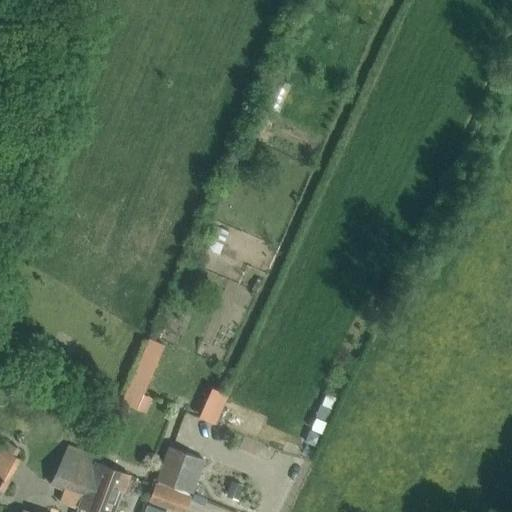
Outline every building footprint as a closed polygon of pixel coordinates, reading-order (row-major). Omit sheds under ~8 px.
[(216,230),(209,247),(219,251),(226,235),(216,230)] [(127,391),(143,398),(153,376),(136,369),(127,391)] [(317,413),(315,418),(326,423),(328,418),(331,410),(320,405),(317,413)] [(158,480),(190,492),(202,458),(170,446),(158,480)] [(9,481),(19,461),(0,450),(0,491),(3,494),(10,482),(9,481)] [(81,496),(77,509),(84,511),(112,511),(121,490),(124,491),(130,475),(95,462),(89,477),(83,493),(81,496)] [(60,466),(52,484),(81,496),(83,493),(89,477),(88,477),(60,466)] [(230,483),(225,498),(237,501),(242,486),(230,483)] [(150,500),(180,511),(182,511),(188,497),(156,485),(150,500)]
